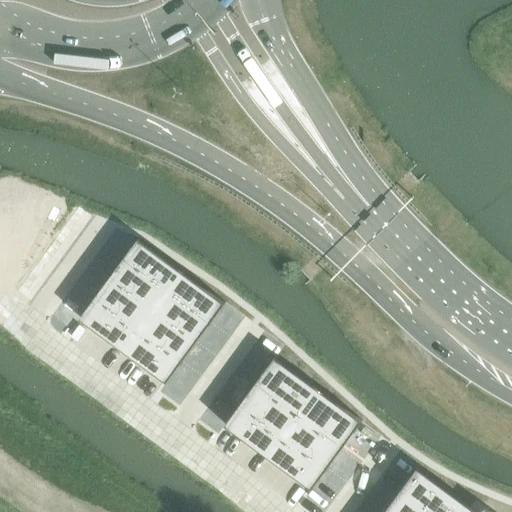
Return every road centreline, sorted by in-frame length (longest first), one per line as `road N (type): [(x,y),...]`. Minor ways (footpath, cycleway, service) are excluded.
road 1 (tertiary): [(1,81),(149,128),(232,170),(298,216),(414,324),(511,394)]
road 2 (unclassified): [(3,304),(269,511)]
road 3 (tertiary): [(511,342),(434,281),(311,146)]
road 4 (primary): [(0,26),(98,48),(150,39),(188,21)]
road 5 (tertiary): [(311,146),(272,127),(188,21)]
road 6 (tertiary): [(311,146),(214,0)]
road 7 (tertiary): [(311,146),(308,98),(255,0)]
